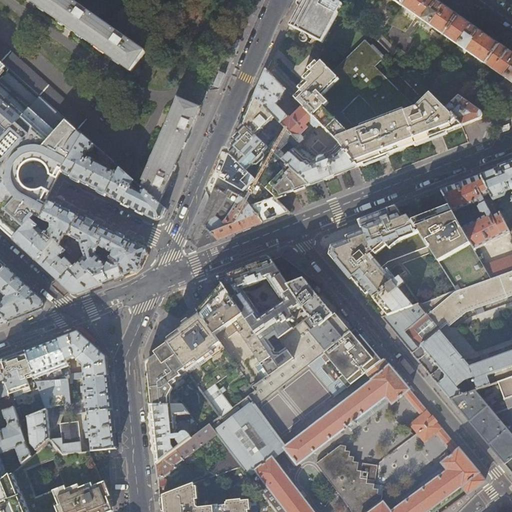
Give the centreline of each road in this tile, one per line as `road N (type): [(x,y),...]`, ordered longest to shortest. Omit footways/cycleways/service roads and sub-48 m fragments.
road 1 (residential): [(503,482),(291,225)]
road 2 (tertiary): [(170,244),(280,0)]
road 3 (tertiary): [(141,511),(126,349),(155,281)]
road 4 (secondary): [(511,141),(291,225)]
road 5 (secondary): [(291,225),(155,281)]
road 6 (residential): [(56,189),(170,244)]
